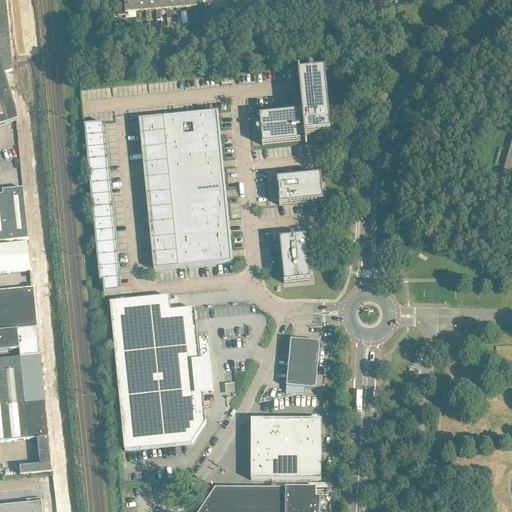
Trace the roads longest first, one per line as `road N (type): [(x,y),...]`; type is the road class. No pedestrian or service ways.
road 1 (unclassified): [(254,279),(141,286),(119,103),(236,92)]
road 2 (secondary): [(374,212),(375,166),(402,89),(425,59),(509,0)]
road 3 (unclassified): [(176,511),(244,408),(288,316)]
road 4 (unclassified): [(405,511),(432,317)]
road 5 (unclassified): [(254,279),(236,92)]
